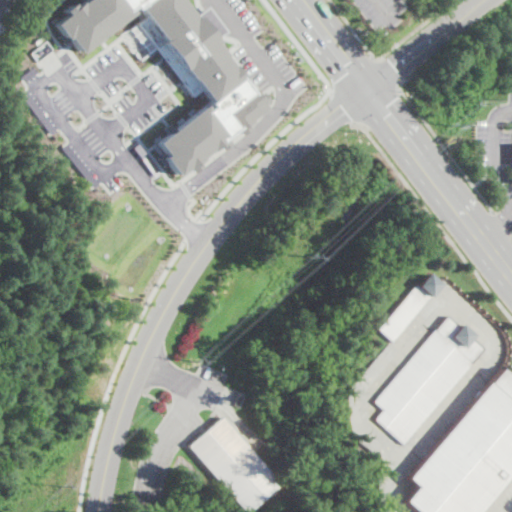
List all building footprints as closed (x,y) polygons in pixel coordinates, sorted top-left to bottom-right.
[(51,23),(65,42),(68,40),(78,52),(130,11),(127,7),(130,5),(132,9),(135,7),(161,40),(158,42),(189,80),(191,79),(207,100),(152,142),(161,154),(158,157),(173,175),(182,168),(185,171),(194,165),(192,162),(212,147),(214,150),(223,142),(219,138),(230,129),(235,134),(243,127),(241,123),(262,107),(258,103),(262,99),(254,90),(252,92),(248,87),(246,88),(239,80),(241,78),(194,15),(191,16),(178,0),(79,0),(72,6),(69,2),(59,10),(63,14),(51,23)] [(441,282),(392,340),(377,327),(415,282),(417,284),(428,271),(441,282)] [(446,314),(458,324),(461,321),(475,333),(472,336),(485,347),(402,443),(372,418),(381,408),(372,400),(446,314)] [(511,377),(511,468),(474,511),(415,511),(402,500),(415,485),(405,476),(500,367),(511,377)] [(278,482),(243,511),(186,444),(220,414),(278,482)]
